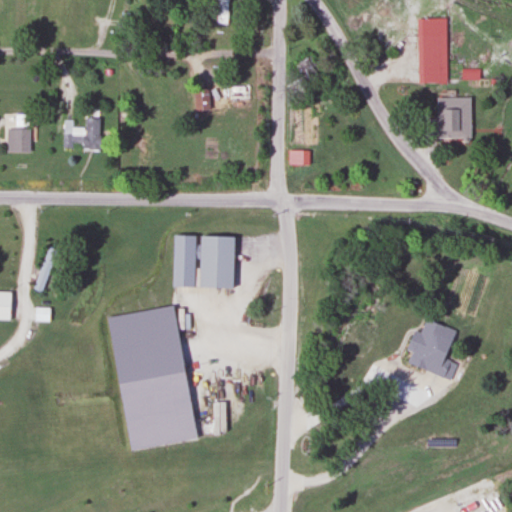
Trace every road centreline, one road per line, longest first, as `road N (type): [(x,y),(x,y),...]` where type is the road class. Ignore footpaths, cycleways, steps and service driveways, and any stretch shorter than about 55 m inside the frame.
road 1 (residential): [(282,511),(289,261),(280,202)]
road 2 (residential): [(280,202),(0,199)]
road 3 (residential): [(448,206),(379,116),(313,0)]
road 4 (residential): [(280,202),(281,0)]
road 5 (residential): [(280,202),(448,206)]
